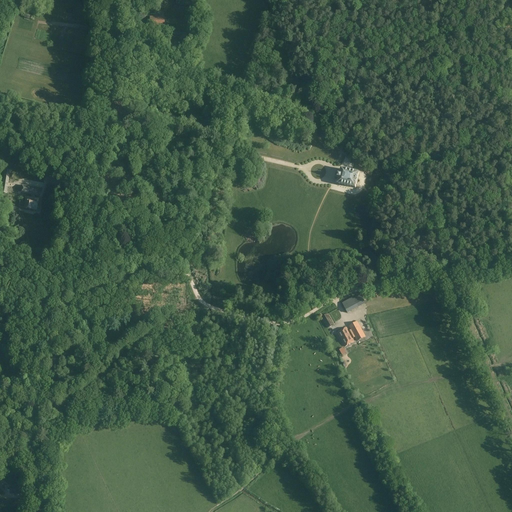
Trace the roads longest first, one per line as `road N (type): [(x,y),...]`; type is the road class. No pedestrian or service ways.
road 1 (tertiary): [(38,511),(34,417),(92,222),(116,0)]
road 2 (track): [(486,365),(355,403),(209,511)]
road 3 (track): [(511,259),(355,289),(289,322)]
road 4 (track): [(290,326),(211,307),(178,270),(82,268)]
road 5 (track): [(76,288),(46,237),(39,199),(44,184),(99,164)]
road 6 (track): [(445,271),(511,422)]
